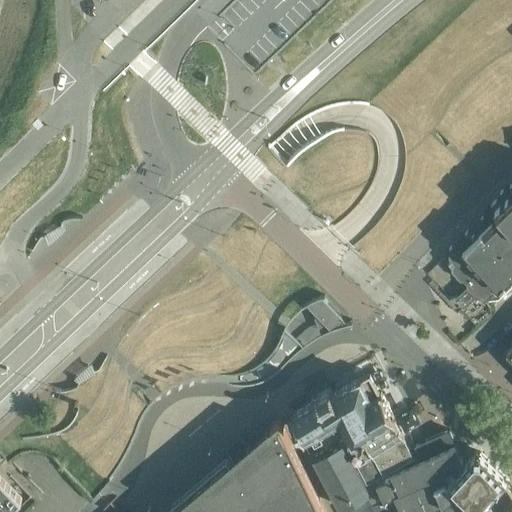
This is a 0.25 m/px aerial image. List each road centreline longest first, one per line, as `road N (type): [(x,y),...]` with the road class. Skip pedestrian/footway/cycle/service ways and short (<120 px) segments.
road 1 (secondary): [(0,393),(219,179)]
road 2 (secondary): [(201,163),(0,354)]
road 3 (residential): [(359,305),(511,161)]
road 4 (unclassified): [(201,163),(168,127),(160,79),(172,48),(216,0)]
road 5 (secondary): [(349,42),(201,163)]
road 6 (secondary): [(219,179),(349,42)]
road 7 (residential): [(359,305),(219,179)]
road 8 (residential): [(511,448),(381,325)]
